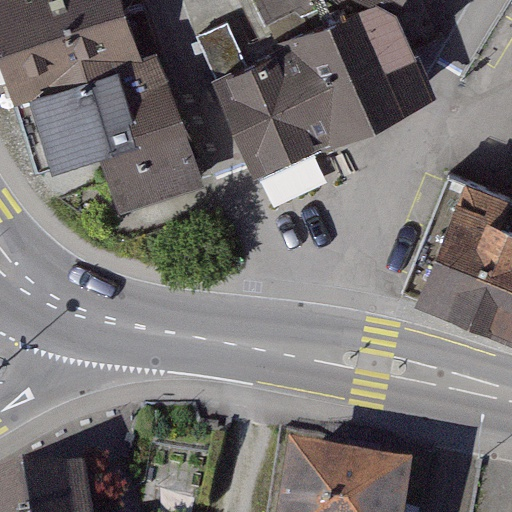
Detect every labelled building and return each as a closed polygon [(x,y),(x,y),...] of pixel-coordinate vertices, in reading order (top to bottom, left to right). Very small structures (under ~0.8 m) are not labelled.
[(130,9),(126,0),(0,0),(0,26),(8,49),(130,9)] [(204,33),(261,169),(429,87),(398,5),(388,0),(258,0),(262,8),(204,33)] [(130,9),(8,49),(22,98),(146,57),(130,9)] [(22,98),(42,170),(106,149),(143,137),(133,107),(172,97),(153,54),(146,57),(22,98)] [(106,149),(128,206),(203,180),(172,97),(133,107),(143,137),(106,149)] [(511,193),(455,172),(412,283),(511,321),(511,193)] [(403,511),(411,472),(282,448),(269,511),(403,511)] [(102,511),(99,482),(0,493),(0,511),(102,511)]
